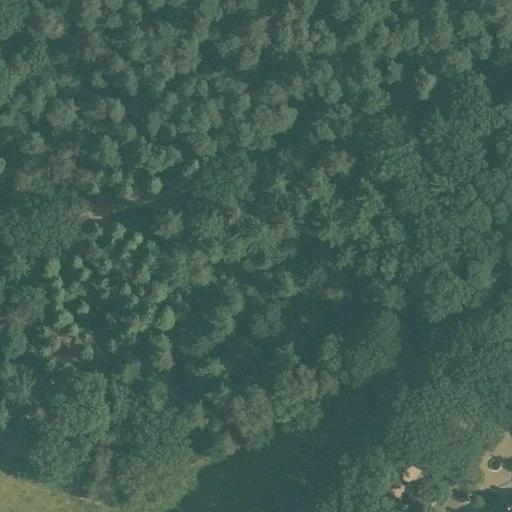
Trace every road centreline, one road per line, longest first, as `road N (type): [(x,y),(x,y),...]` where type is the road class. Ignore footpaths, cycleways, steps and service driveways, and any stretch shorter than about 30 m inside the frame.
road 1 (track): [(0,231),(511,100)]
road 2 (track): [(511,377),(382,511)]
